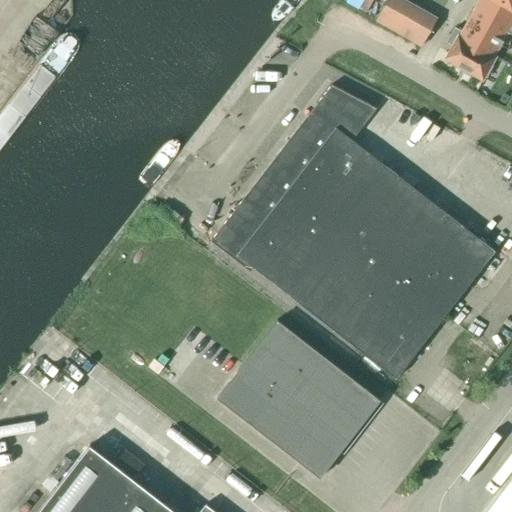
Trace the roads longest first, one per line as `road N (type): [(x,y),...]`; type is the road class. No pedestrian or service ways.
road 1 (unclassified): [(511,130),(336,36),(206,205)]
road 2 (unknown): [(259,511),(132,424),(105,416),(66,423),(34,443),(0,493)]
road 3 (unclassified): [(415,511),(511,386)]
